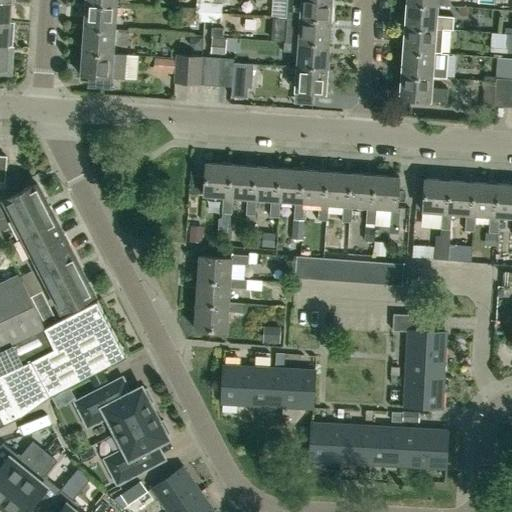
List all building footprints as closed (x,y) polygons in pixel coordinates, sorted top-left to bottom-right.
[(0,0),(0,21),(10,23),(11,0),(0,0)] [(209,0),(208,12),(221,13),(222,4),(230,4),(229,0),(209,0)] [(287,0),(286,18),(332,21),(333,0),(287,0)] [(115,30),(117,5),(85,3),(83,28),(115,30)] [(438,16),(439,5),(407,3),(405,27),(443,30),(443,29),(453,30),(453,17),(438,16)] [(196,20),(208,21),(208,12),(188,11),(186,11),(186,12),(175,12),(175,24),(195,25),(196,20)] [(332,21),(286,18),(284,42),(330,45),(332,21)] [(0,45),(8,46),(8,45),(12,45),(13,30),(9,30),(10,23),(0,21),(0,45)] [(224,28),(212,27),(211,35),(223,36),(224,28)] [(441,53),(443,30),(405,27),(403,51),(435,54),(435,52),(441,53)] [(113,54),(115,30),(83,28),(82,51),(113,54)] [(330,45),(284,42),(283,52),(297,53),(296,67),(328,70),(330,45)] [(8,46),(0,45),(0,73),(10,74),(11,55),(7,55),(8,46)] [(125,55),(113,54),(82,51),(80,76),(88,76),(111,78),(123,79),(125,55)] [(435,54),(403,51),(401,75),(433,78),(433,77),(446,78),(448,53),(441,53),(435,52),(435,54)] [(187,83),(189,55),(176,54),(173,82),(175,82),(187,83)] [(203,84),(205,56),(189,55),(187,83),(203,84)] [(219,86),(221,57),(205,56),(203,84),(219,86)] [(221,57),(219,86),(231,87),(233,62),(234,58),(221,57)] [(231,87),(231,97),(246,98),(247,88),(247,87),(251,88),(253,63),(233,62),(231,87)] [(326,94),(328,70),(296,67),(294,92),(326,94)] [(432,87),(433,78),(401,75),(400,100),(431,102),(431,100),(446,102),(447,88),(432,87)] [(496,81),(494,105),(495,105),(506,106),(509,79),(508,78),(496,77),(496,81)] [(227,198),(229,165),(205,163),(204,177),(191,175),(189,193),(203,195),(203,197),(223,198),(222,214),(231,215),(232,198),(227,198)] [(256,200),(251,199),(253,167),(229,165),(227,198),(232,198),(247,200),(246,216),(255,216),(256,200)] [(270,216),(280,217),(281,201),(275,201),(278,168),(253,167),(251,199),(256,200),(271,201),(270,216)] [(299,203),(302,170),(278,168),(275,201),(281,201),(295,202),(294,219),(303,220),(304,203),(299,203)] [(323,204),(326,172),(302,170),(299,203),(304,203),(319,204),(318,220),(327,221),(329,205),(323,204)] [(347,206),(350,174),(326,172),(323,204),(329,205),(343,206),(342,222),(351,223),(352,206),(347,206)] [(352,206),(367,207),(366,224),(374,225),(376,225),(377,208),(371,207),(374,175),(350,174),(347,206),(352,206)] [(371,207),(377,208),(391,209),(390,225),(399,226),(400,209),(396,209),(398,177),(374,175),(371,207)] [(446,213),(448,181),(424,179),(421,220),(440,222),(440,229),(441,229),(450,230),(451,213),(446,213)] [(470,214),(472,182),(448,181),(446,213),(451,213),(466,214),(465,231),(473,231),(474,232),(475,214),(470,214)] [(494,216),(496,184),(472,182),(470,214),(475,214),(490,216),(488,233),(498,233),(499,216),(494,216)] [(23,238),(55,221),(36,184),(4,200),(23,238)] [(499,216),(511,216),(511,184),(496,184),(494,216),(499,216)] [(304,220),(303,220),(294,219),(292,219),(291,239),(303,240),(304,220)] [(42,274),(74,258),(55,221),(23,238),(42,274)] [(448,260),(450,230),(441,229),(440,235),(436,235),(434,258),(448,260)] [(376,238),(378,253),(389,252),(388,237),(376,238)] [(229,283),(230,278),(231,264),(248,265),(249,256),(231,255),(231,259),(198,257),(196,281),(229,283)] [(305,280),(306,258),(296,257),(294,279),(305,280)] [(74,258),(42,274),(61,312),(93,296),(74,258)] [(315,281),(317,258),(306,258),(305,280),(315,281)] [(326,281),(327,259),(317,258),(315,281),(326,281)] [(336,282),(337,260),(327,259),(326,281),(336,282)] [(346,283),(348,261),(337,260),(336,282),(346,283)] [(359,284),(360,262),(348,261),(346,283),(359,284)] [(370,284),(372,263),(360,262),(359,284),(370,284)] [(382,285),(383,263),(372,263),(370,284),(382,285)] [(392,286),(393,264),(383,263),(382,285),(392,286)] [(393,264),(392,286),(402,287),(404,265),(393,264)] [(228,308),(228,303),(229,288),(246,289),(261,290),(262,280),(247,280),(230,278),(229,283),(196,281),(195,306),(228,308)] [(0,348),(0,349),(31,334),(45,328),(31,297),(25,284),(24,284),(22,280),(0,291),(0,348)] [(42,291),(31,297),(46,327),(57,321),(42,291)] [(31,334),(0,349),(0,371),(20,412),(51,396),(53,395),(71,386),(82,380),(120,360),(128,356),(99,301),(45,328),(31,334)] [(228,308),(195,306),(193,330),(226,332),(227,312),(244,313),(245,304),(228,303),(228,308)] [(406,368),(443,370),(445,332),(421,331),(422,316),(393,314),(392,330),(408,331),(406,368)] [(252,403),(254,366),(223,365),(221,402),(252,403)] [(282,405),(284,368),(254,366),(252,403),(282,405)] [(284,368),(282,405),(312,407),(314,370),(284,368)] [(441,408),(443,370),(406,368),(404,406),(441,408)] [(0,426),(21,416),(20,412),(0,371),(0,426)] [(117,434),(155,413),(150,403),(154,401),(147,388),(143,390),(142,387),(130,393),(122,378),(76,402),(88,425),(107,416),(116,432),(117,434)] [(106,459),(118,482),(164,459),(156,444),(168,438),(167,435),(170,433),(163,419),(160,421),(155,413),(117,434),(125,449),(106,459)] [(344,461),(346,425),(312,423),(310,459),(344,461)] [(378,463),(380,427),(346,425),(344,461),(378,463)] [(411,465),(413,429),(380,427),(378,463),(411,465)] [(413,429),(411,465),(446,466),(447,430),(413,429)] [(34,440),(20,457),(3,442),(0,445),(0,504),(46,449),(34,440)] [(46,449),(0,504),(0,506),(7,511),(27,511),(35,502),(44,509),(61,489),(45,477),(59,460),(46,449)] [(170,511),(201,491),(183,466),(153,487),(170,511)] [(128,506),(147,492),(139,481),(120,495),(128,506)] [(78,511),(75,509),(79,504),(61,489),(44,509),(47,511),(78,511)] [(214,511),(201,491),(170,511),(214,511)]
